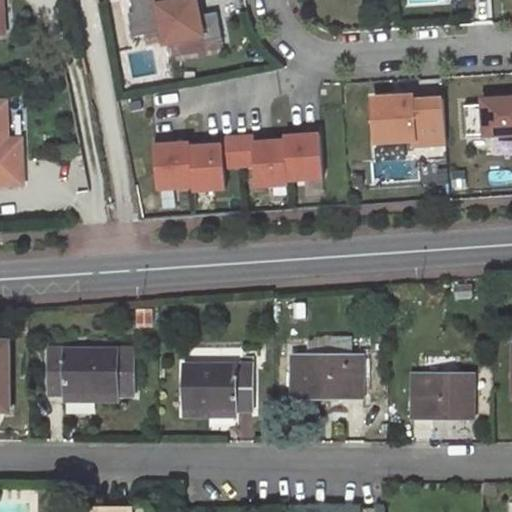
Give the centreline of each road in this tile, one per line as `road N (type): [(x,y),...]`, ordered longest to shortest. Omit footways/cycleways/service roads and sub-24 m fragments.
road 1 (secondary): [(511,245),(0,279)]
road 2 (residential): [(511,464),(0,461)]
road 3 (residential): [(277,0),(281,20),(304,47),(351,55),(511,46)]
